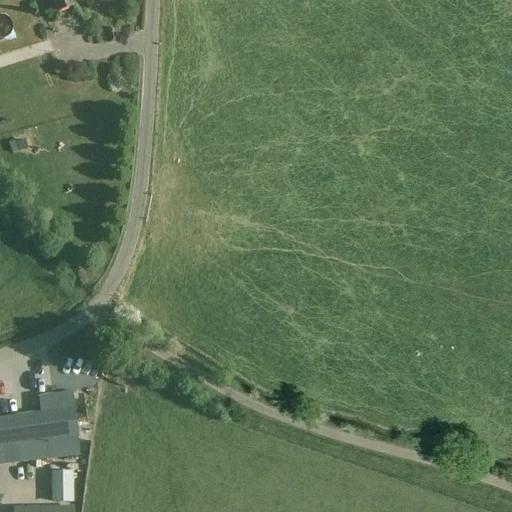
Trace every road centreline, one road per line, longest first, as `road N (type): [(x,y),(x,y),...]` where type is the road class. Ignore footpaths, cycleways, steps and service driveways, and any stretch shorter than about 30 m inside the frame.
road 1 (track): [(91,309),(230,390),(511,485)]
road 2 (unclassified): [(0,356),(91,309),(125,254),(143,167),(152,0)]
